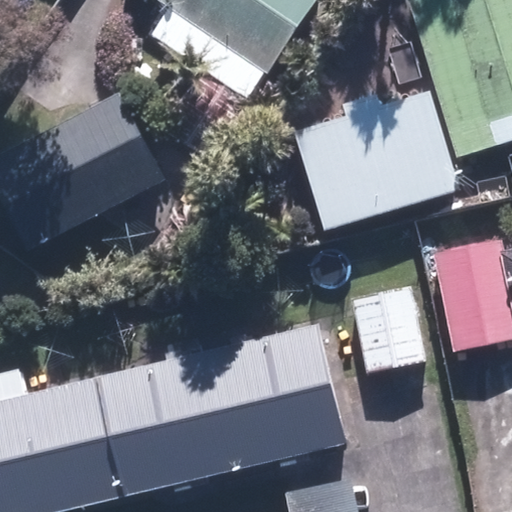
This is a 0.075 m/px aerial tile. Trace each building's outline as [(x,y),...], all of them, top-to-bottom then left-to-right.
[(259,101),(328,0),(165,0),(182,11),(164,36),(208,66),(259,101)] [(511,0),(417,0),(465,155),(511,141),(511,0)] [(208,66),(165,129),(215,164),(259,101),(208,66)] [(305,132),(335,230),(470,189),(441,91),(393,105),(389,93),(355,103),(359,115),(305,132)] [(0,172),(42,251),(178,180),(132,93),(0,163),(0,172)] [(508,239),(442,253),(463,351),(511,340),(511,257),(511,251),(508,239)] [(418,287),(362,298),(376,370),(432,359),(418,287)] [(332,324),(0,399),(0,483),(6,511),(56,511),(360,442),(332,324)] [(366,511),(358,475),(293,490),(297,511),(366,511)]
